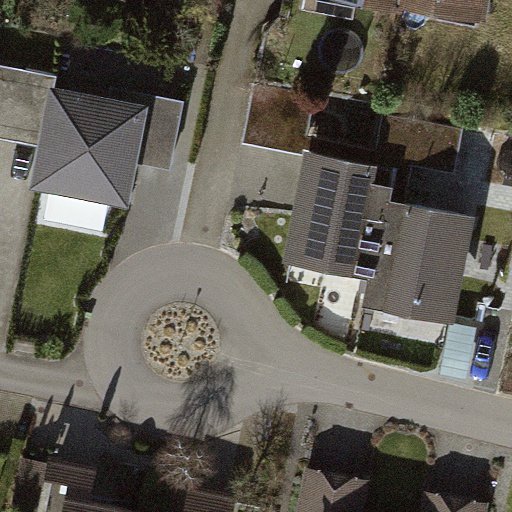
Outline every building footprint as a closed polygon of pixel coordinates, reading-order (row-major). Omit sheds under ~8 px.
[(307,0),(307,1),(392,19),(395,0),(307,0)] [(395,0),(392,19),(478,34),(485,0),(395,0)] [(0,139),(43,148),(55,89),(57,77),(0,65),(0,139)] [(150,108),(139,166),(171,172),(185,102),(111,87),(108,99),(150,108)] [(108,99),(55,89),(43,148),(35,186),(131,205),(139,166),(150,108),(108,99)] [(372,291),(388,207),(394,180),(304,163),(283,273),(372,291)] [(465,222),(388,207),(372,291),(366,321),(443,336),(465,222)] [(332,473),(305,468),(296,511),(493,511),(496,500),(457,493),(430,487),(425,511),(359,511),(366,480),(332,473)] [(80,474),(62,470),(53,511),(220,511),(223,500),(200,496),(185,492),(180,511),(86,511),(94,477),(80,474)]
